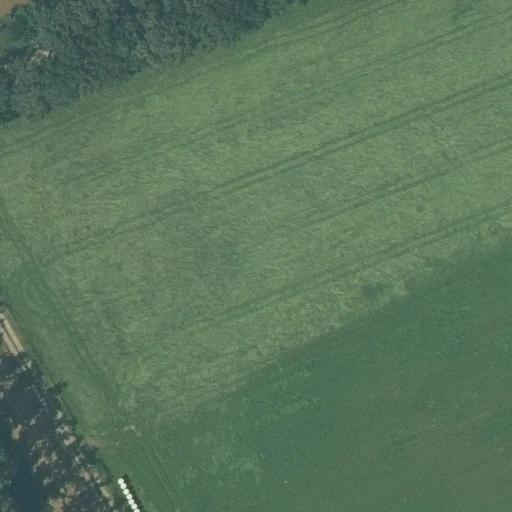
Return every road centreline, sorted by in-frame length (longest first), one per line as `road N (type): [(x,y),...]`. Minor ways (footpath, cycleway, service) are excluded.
road 1 (track): [(106,511),(0,322)]
road 2 (track): [(0,67),(162,0)]
